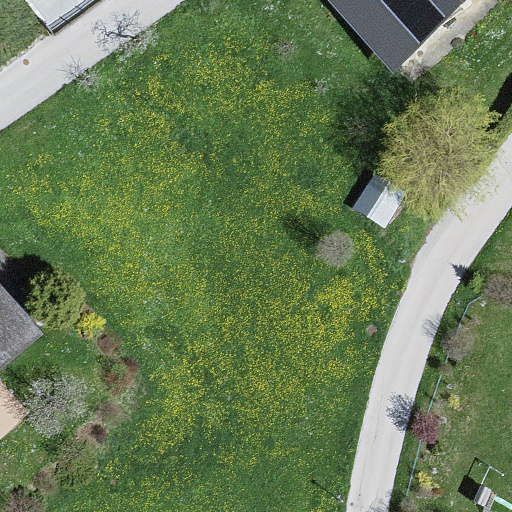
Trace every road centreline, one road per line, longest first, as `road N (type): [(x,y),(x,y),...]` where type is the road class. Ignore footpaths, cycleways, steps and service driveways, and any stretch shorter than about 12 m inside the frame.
road 1 (residential): [(511,167),(468,224),(412,332),(368,511)]
road 2 (residential): [(152,0),(0,105)]
